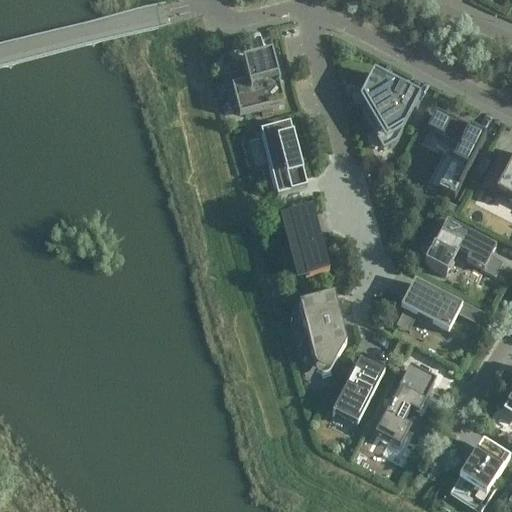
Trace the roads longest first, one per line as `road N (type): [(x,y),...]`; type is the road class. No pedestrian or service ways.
road 1 (residential): [(303,4),(375,273)]
road 2 (residential): [(303,4),(511,112)]
